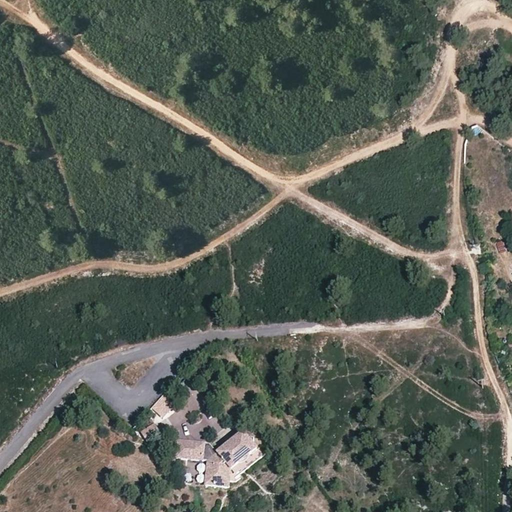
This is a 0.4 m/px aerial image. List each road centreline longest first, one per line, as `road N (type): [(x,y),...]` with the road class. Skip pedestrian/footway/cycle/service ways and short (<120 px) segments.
road 1 (track): [(461,117),(458,238),(475,275),(479,330),(510,426),(506,511)]
road 2 (track): [(0,4),(129,95),(291,189)]
road 3 (residential): [(0,462),(84,370),(182,342),(299,326)]
road 4 (track): [(291,189),(183,261),(148,271),(93,264),(0,295)]
road 5 (track): [(299,326),(413,324),(435,315),(454,280),(458,238)]
road 6 (track): [(291,189),(454,280)]
road 7 (track): [(461,117),(291,189)]
road 8 (track): [(472,0),(453,51),(461,117)]
